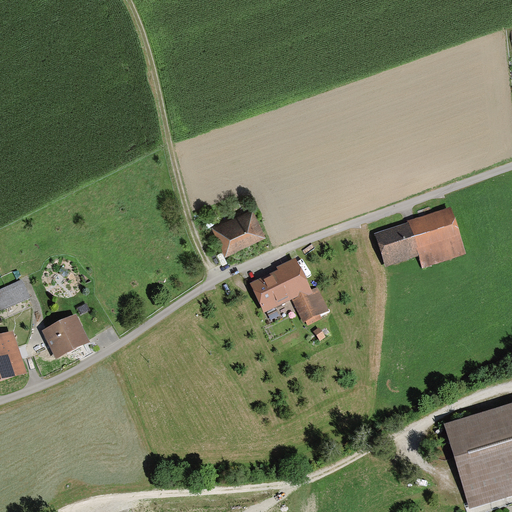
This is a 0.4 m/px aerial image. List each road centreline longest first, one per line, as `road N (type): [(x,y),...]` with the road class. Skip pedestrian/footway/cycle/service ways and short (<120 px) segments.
road 1 (unclassified): [(0,401),(97,359),(213,279),(511,165)]
road 2 (track): [(67,511),(116,498),(305,482),(511,387)]
road 3 (track): [(126,0),(154,77),(178,191),(213,279)]
